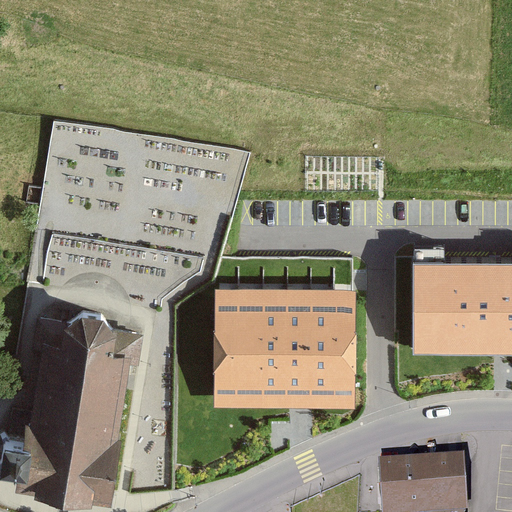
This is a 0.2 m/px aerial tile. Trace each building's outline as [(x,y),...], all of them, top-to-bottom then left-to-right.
[(354,271),(354,251),(293,252),(293,271),(354,271)] [(511,266),(413,266),(413,356),(511,355),(511,266)] [(211,408),(353,410),(356,293),(213,290),(211,408)] [(84,312),(69,325),(39,320),(34,350),(43,351),(28,438),(8,435),(2,474),(16,476),(14,489),(48,495),(47,504),(83,510),(85,501),(109,504),(119,440),(115,439),(127,363),(135,364),(139,336),(110,331),(98,314),(84,312)] [(465,511),(462,459),(375,464),(377,511),(465,511)]
